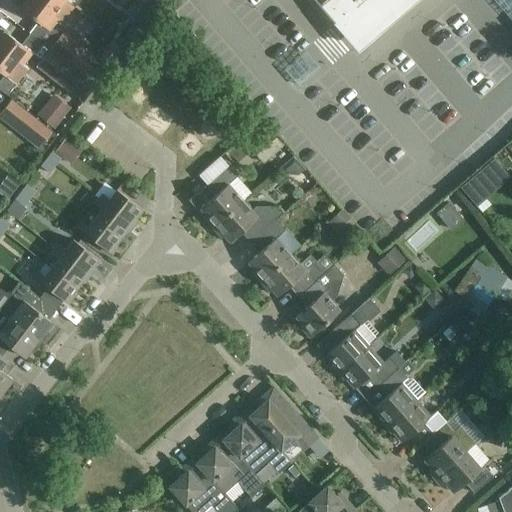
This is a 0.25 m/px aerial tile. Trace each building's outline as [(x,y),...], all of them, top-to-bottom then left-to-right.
[(62,0),(27,0),(20,9),(48,31),(56,20),(61,24),(73,8),(64,1),(62,0)] [(311,0),(331,23),(342,36),(365,37),(408,0),(311,0)] [(31,53),(19,43),(3,31),(0,35),(0,72),(3,75),(0,79),(0,89),(7,95),(27,68),(22,64),(31,53)] [(62,32),(49,49),(82,75),(94,60),(96,58),(62,32)] [(96,85),(82,75),(49,49),(35,66),(82,102),(96,85)] [(94,60),(82,75),(96,85),(101,79),(107,70),(106,69),(94,60)] [(399,109),(419,94),(401,69),(380,84),(399,109)] [(49,93),(34,113),(53,128),(68,108),(49,93)] [(0,118),(38,147),(51,130),(10,99),(0,111),(0,118)] [(282,145),(269,129),(249,146),(263,162),(282,145)] [(52,151),(46,158),(55,165),(61,158),(52,151)] [(55,165),(46,158),(40,165),(50,172),(55,165)] [(494,158),(459,188),(481,212),(490,204),(485,198),(510,177),(494,158)] [(203,217),(212,228),(243,200),(251,193),(236,177),(237,176),(228,165),(205,185),(214,195),(200,208),(205,215),(203,217)] [(26,183),(20,191),(30,198),(36,190),(26,183)] [(102,194),(98,199),(131,225),(143,210),(116,190),(109,199),(102,194)] [(24,206),(30,198),(20,191),(15,199),(24,206)] [(447,228),(468,211),(453,194),(433,211),(447,228)] [(121,238),(131,225),(98,199),(94,204),(101,209),(94,218),(121,238)] [(252,210),(243,200),(212,228),(221,238),(224,236),(229,242),(244,229),(253,240),(276,219),(283,213),(278,207),(272,208),(271,206),(255,206),(252,210)] [(0,217),(0,228),(4,232),(9,224),(0,217)] [(109,253),(121,238),(94,218),(87,226),(81,222),(76,227),(109,253)] [(258,253),(247,262),(253,269),(250,271),(260,282),(291,254),(300,246),(286,230),(276,219),(253,240),(262,249),(258,253)] [(55,249),(88,274),(99,260),(73,240),(66,249),(60,244),(55,249)] [(77,288),(88,274),(55,249),(52,253),(58,258),(51,268),(77,288)] [(299,263),(291,254),(260,282),(269,292),(271,290),(277,296),(292,283),(301,293),(334,264),(324,254),(316,261),(310,254),(299,263)] [(477,258),(455,292),(483,311),(494,294),(505,277),(477,258)] [(343,275),(334,264),(301,293),(310,303),(295,316),(300,323),(298,325),(309,337),(340,310),(331,301),(337,296),(343,275)] [(66,303),(77,288),(51,268),(44,277),(37,272),(33,277),(66,303)] [(0,310),(9,317),(38,339),(51,322),(34,309),(42,300),(18,282),(11,292),(11,296),(0,310)] [(325,355),(339,372),(369,346),(380,336),(366,320),(367,319),(368,321),(380,311),(369,298),(331,331),(341,341),(325,355)] [(449,325),(458,335),(468,325),(459,316),(449,325)] [(0,348),(5,342),(24,357),(38,339),(9,317),(2,327),(0,325),(0,348)] [(383,362),(369,346),(339,372),(354,388),(370,374),(379,385),(398,368),(405,362),(395,351),(383,362)] [(0,355),(1,354),(0,353),(0,394),(12,379),(0,369),(0,355)] [(398,368),(379,385),(388,394),(372,409),(387,426),(416,400),(416,399),(424,392),(412,378),(407,378),(398,368)] [(263,403),(250,415),(277,446),(279,446),(281,449),(293,438),(303,450),(318,438),(273,387),(259,399),(263,403)] [(431,416),(416,400),(387,426),(401,442),(417,428),(426,438),(445,422),(446,421),(437,411),(431,416)] [(250,415),(246,410),(233,422),(236,427),(223,438),(223,439),(251,469),(252,469),(265,458),(278,473),(292,461),(281,449),(279,446),(277,446),(250,415)] [(454,431),(445,422),(426,438),(422,442),(431,452),(424,459),(433,470),(429,473),(434,479),(474,444),(475,443),(460,426),(454,431)] [(210,450),(197,462),(196,463),(224,494),(225,493),(238,481),(251,497),(265,485),(252,469),(251,469),(223,439),(223,438),(219,434),(206,446),(210,450)] [(474,444),(434,479),(439,485),(443,481),(453,492),(464,482),(473,493),(499,470),(489,459),(488,460),(474,444)] [(196,463),(197,462),(193,458),(179,470),(183,474),(169,487),(191,511),(203,511),(211,505),(217,511),(234,511),(238,509),(225,493),(224,494),(196,463)] [(352,511),(355,510),(343,496),(339,500),(327,486),(297,511),(352,511)] [(511,511),(511,486),(508,488),(508,489),(504,493),(503,492),(498,497),(499,500),(502,511),(511,511)] [(486,505),(488,511),(502,511),(499,500),(486,505)]
